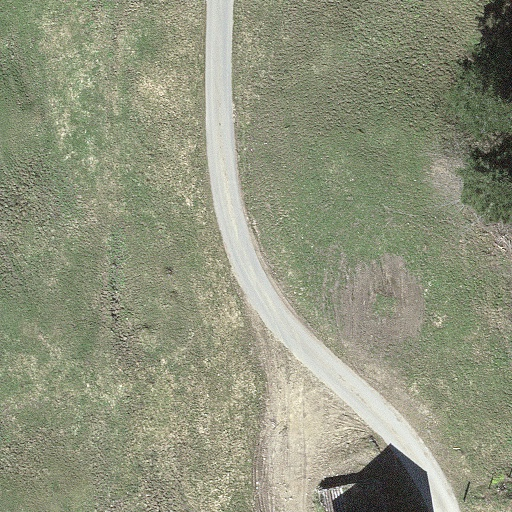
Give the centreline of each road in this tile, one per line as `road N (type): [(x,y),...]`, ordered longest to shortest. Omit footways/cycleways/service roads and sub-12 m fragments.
road 1 (track): [(450,511),(388,409),(303,351),(247,290),(226,155),(227,0)]
road 2 (track): [(247,290),(209,401),(217,511)]
